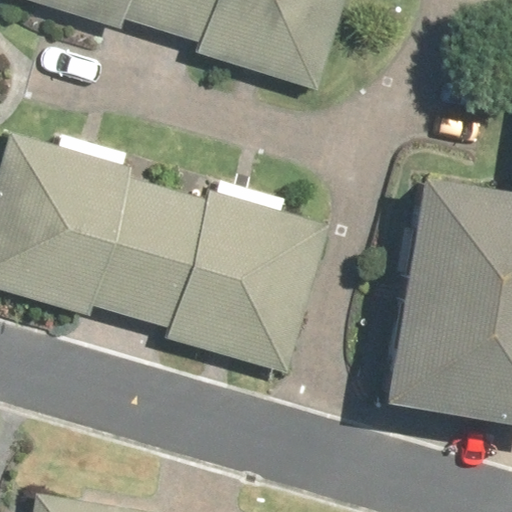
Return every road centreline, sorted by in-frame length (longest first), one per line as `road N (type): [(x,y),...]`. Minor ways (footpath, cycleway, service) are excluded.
road 1 (residential): [(45,81),(364,164)]
road 2 (residential): [(301,446),(0,358)]
road 3 (residential): [(301,446),(364,164)]
road 4 (residential): [(511,507),(301,446)]
